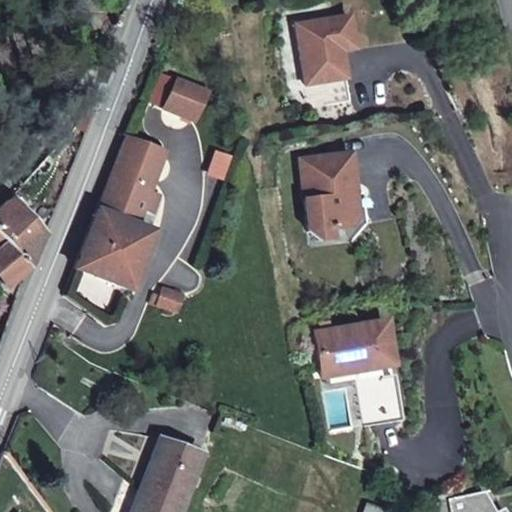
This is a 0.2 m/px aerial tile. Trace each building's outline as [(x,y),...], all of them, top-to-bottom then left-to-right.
[(351,49),(346,15),(294,24),(304,85),(336,80),(332,52),(339,51),(351,49)] [(343,78),(339,51),(332,52),(336,80),(343,78)] [(92,113),(87,111),(72,128),(84,133),(92,113)] [(162,154),(125,139),(109,178),(147,193),(162,154)] [(308,233),(341,229),(349,220),(346,196),(353,195),(348,156),(300,161),(308,233)] [(147,193),(109,178),(97,211),(134,226),(147,193)] [(365,225),(361,194),(353,195),(346,196),(349,220),(341,229),(342,244),(350,243),(365,225)] [(40,241),(7,201),(0,207),(0,238),(4,243),(28,269),(40,241)] [(134,226),(97,211),(73,270),(128,291),(151,233),(134,226)] [(28,269),(4,243),(0,247),(0,284),(5,290),(27,270),(28,269)] [(180,298),(161,290),(158,298),(151,294),(148,303),(173,314),(180,298)] [(390,366),(383,322),(314,334),(322,378),(353,373),(362,427),(399,421),(391,376),(367,381),(366,371),(390,366)] [(199,455),(158,438),(138,489),(180,505),(199,455)] [(177,511),(180,505),(138,489),(129,511),(177,511)] [(440,501),(446,511),(458,511),(451,499),(440,501)]
